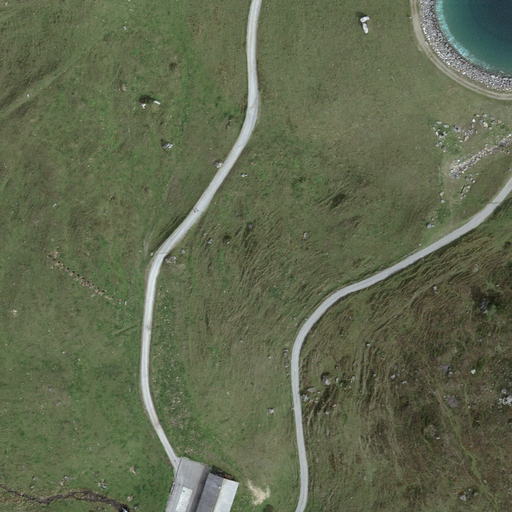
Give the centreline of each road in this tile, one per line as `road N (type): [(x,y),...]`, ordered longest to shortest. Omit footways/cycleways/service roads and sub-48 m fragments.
road 1 (track): [(182,511),(189,480),(149,407),(145,380),(156,262),(240,143),(252,112),(258,0)]
road 2 (track): [(511,185),(452,236),(347,288),(301,336),(294,358),(304,500),(297,511)]
road 3 (track): [(511,96),(489,94),(428,52),(416,0)]
